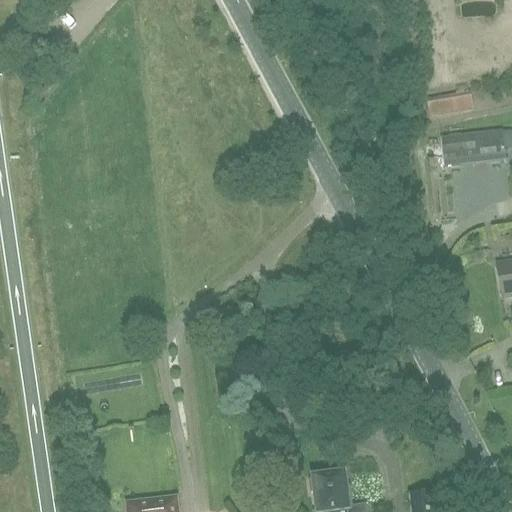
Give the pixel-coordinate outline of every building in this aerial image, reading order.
[(430,119),(453,115),(473,111),(470,94),(450,97),(427,101),(430,119)] [(511,132),(440,139),(443,169),(506,162),(505,151),(511,149),(511,132)] [(504,299),(511,297),(511,265),(499,267),(504,299)] [(365,511),(365,507),(348,509),(344,474),(313,478),(313,481),(309,482),(310,493),(314,492),(316,511),(365,511)] [(411,511),(439,511),(437,491),(409,494),(411,511)] [(176,511),(176,501),(128,505),(128,511),(176,511)]
